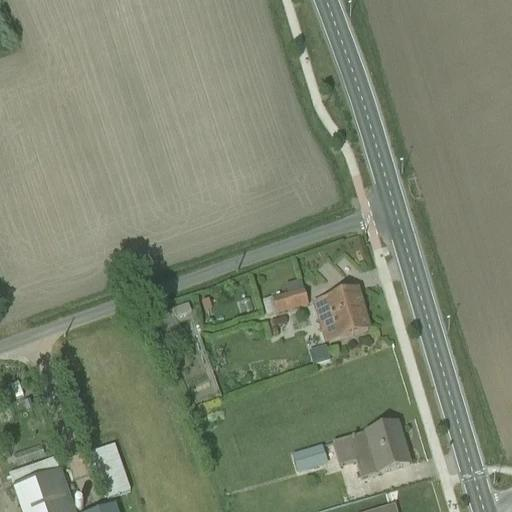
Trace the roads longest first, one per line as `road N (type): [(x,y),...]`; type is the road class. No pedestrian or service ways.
road 1 (unclassified): [(0,349),(394,209)]
road 2 (secondary): [(394,209),(482,511)]
road 3 (secondary): [(328,0),(394,209)]
